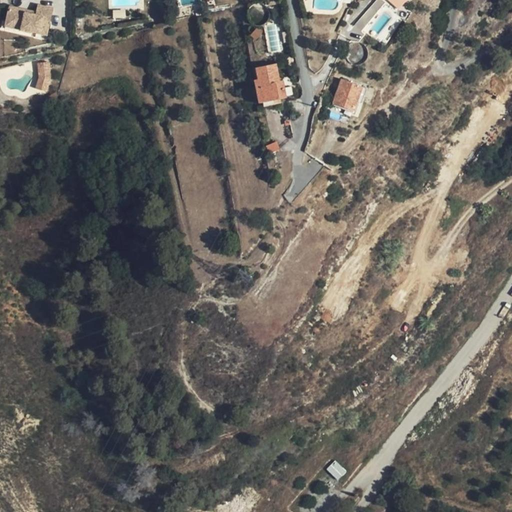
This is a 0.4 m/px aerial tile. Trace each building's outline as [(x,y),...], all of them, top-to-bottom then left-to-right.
[(10,7),(6,22),(22,26),(21,29),(48,35),(54,9),(37,5),(36,12),(10,7)] [(48,62),(37,63),(39,77),(35,88),(46,92),(51,77),(48,62)] [(256,68),(263,102),(286,97),(283,81),(280,82),(276,64),(256,68)] [(342,79),(333,103),(354,111),(362,87),(342,79)] [(287,102),(286,97),(263,102),(264,106),(287,102)] [(249,118),(259,116),(257,108),(248,110),(249,118)] [(266,146),(269,154),(280,150),(276,141),(266,146)] [(335,460),(330,466),(326,469),(338,482),(342,476),(348,472),(335,460)]
